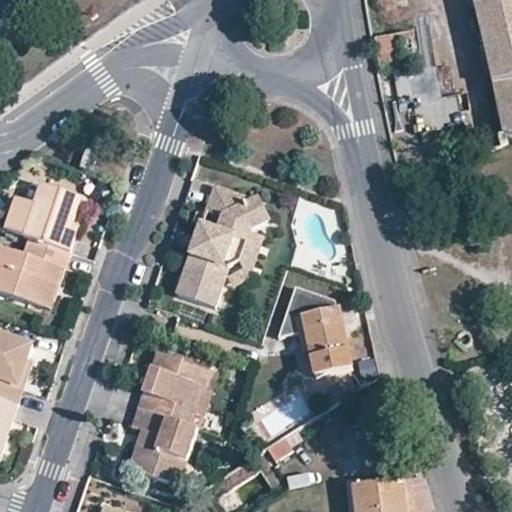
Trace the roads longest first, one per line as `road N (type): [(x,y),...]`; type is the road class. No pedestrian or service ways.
road 1 (residential): [(168,141),(37,511)]
road 2 (residential): [(355,132),(454,511)]
road 3 (residential): [(126,60),(0,144)]
